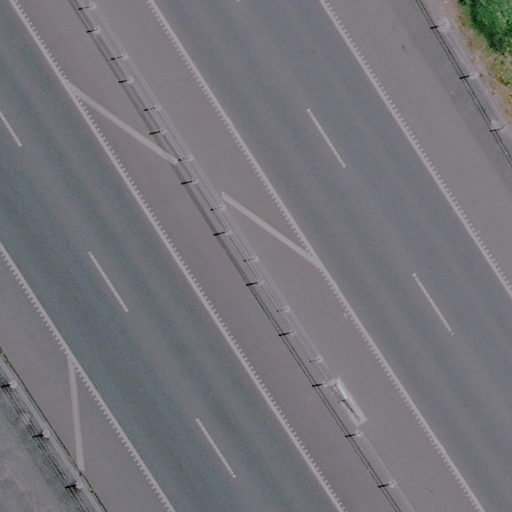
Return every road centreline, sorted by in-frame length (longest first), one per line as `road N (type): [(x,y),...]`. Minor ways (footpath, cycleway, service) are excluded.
road 1 (motorway): [(306,511),(0,47)]
road 2 (motorway): [(252,0),(511,410)]
